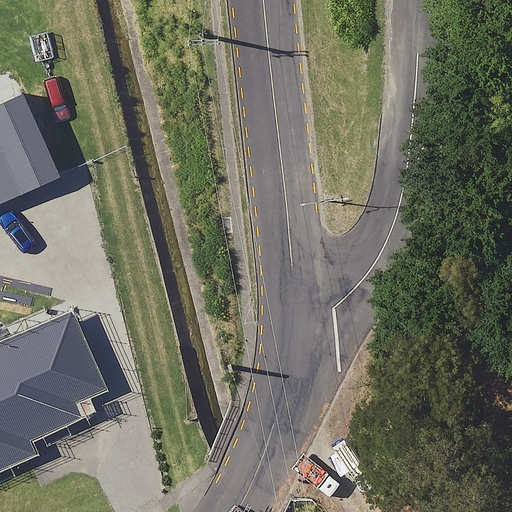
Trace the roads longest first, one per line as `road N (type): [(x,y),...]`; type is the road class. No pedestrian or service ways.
road 1 (unclassified): [(294,297),(347,263),(381,212),(397,146),(407,0)]
road 2 (residential): [(263,0),(294,297)]
road 3 (residential): [(294,297),(278,420),(245,511)]
